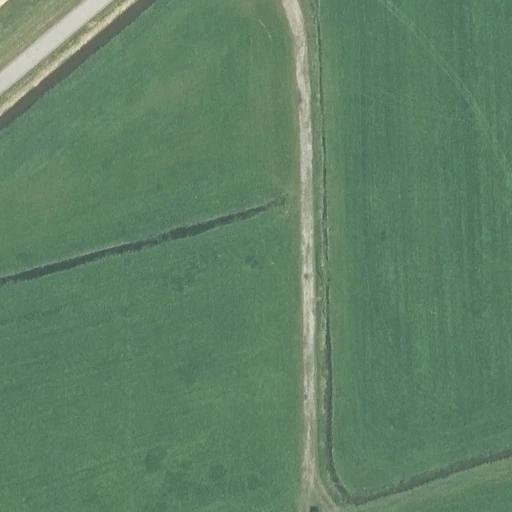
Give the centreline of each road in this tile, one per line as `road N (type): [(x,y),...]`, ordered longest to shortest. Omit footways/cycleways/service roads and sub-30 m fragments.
road 1 (track): [(292,0),(302,69),(305,467)]
road 2 (unclassified): [(0,86),(103,0)]
